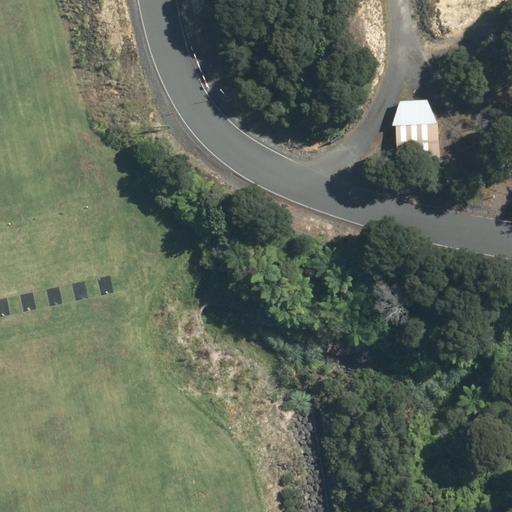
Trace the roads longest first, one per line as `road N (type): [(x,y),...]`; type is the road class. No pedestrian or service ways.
road 1 (unclassified): [(511,232),(315,186),(221,134),(175,72),(154,0)]
road 2 (track): [(315,186),(379,109),(393,74),(402,0)]
